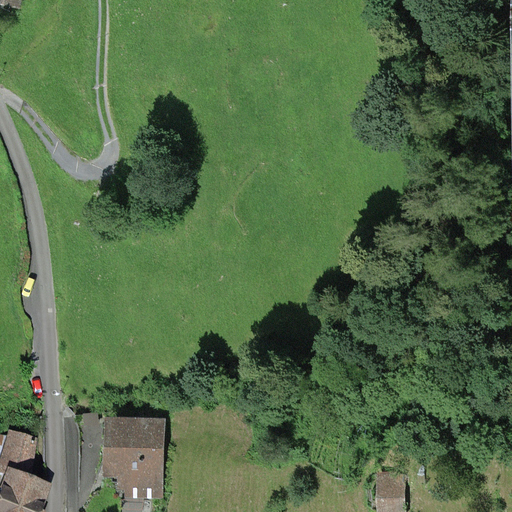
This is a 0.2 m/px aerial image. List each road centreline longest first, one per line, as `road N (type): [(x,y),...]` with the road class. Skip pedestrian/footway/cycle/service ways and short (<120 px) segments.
road 1 (residential): [(52,511),(37,226),(0,113)]
road 2 (track): [(0,96),(80,171),(105,167),(101,0)]
